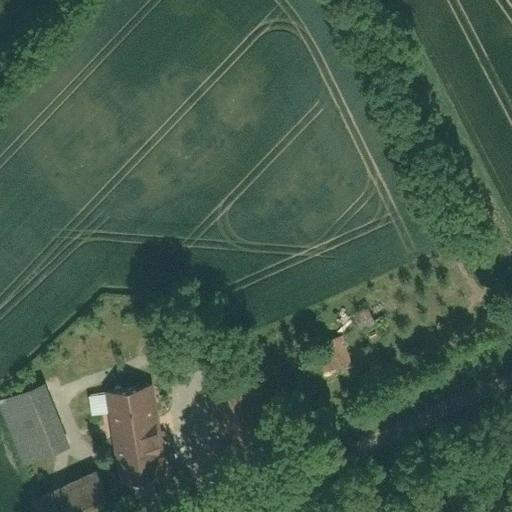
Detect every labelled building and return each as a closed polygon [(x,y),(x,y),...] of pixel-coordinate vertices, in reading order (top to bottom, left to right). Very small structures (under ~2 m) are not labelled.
[(376,319),(368,303),(352,312),(360,327),(376,319)] [(353,362),(343,333),(313,343),(323,372),(353,362)] [(248,372),(203,392),(234,462),(279,442),(248,372)] [(71,439),(45,375),(0,393),(0,407),(22,460),(71,439)] [(150,380),(104,387),(118,480),(168,472),(163,437),(177,435),(174,415),(156,418),(150,380)] [(98,511),(112,506),(94,464),(29,492),(37,511),(98,511)]
